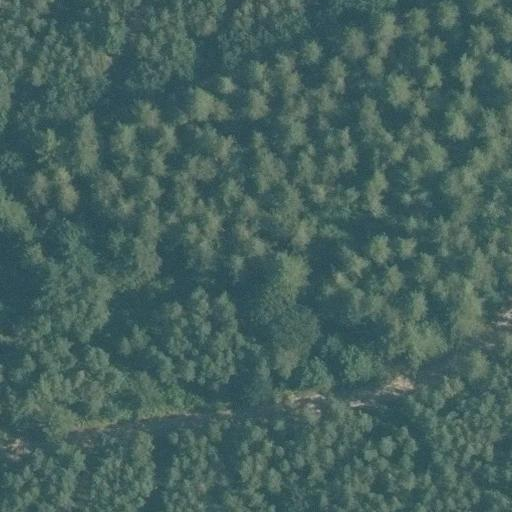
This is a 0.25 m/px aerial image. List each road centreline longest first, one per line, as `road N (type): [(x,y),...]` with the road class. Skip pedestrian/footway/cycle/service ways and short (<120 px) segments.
road 1 (track): [(0,470),(319,421),(511,320)]
road 2 (track): [(0,161),(493,0)]
